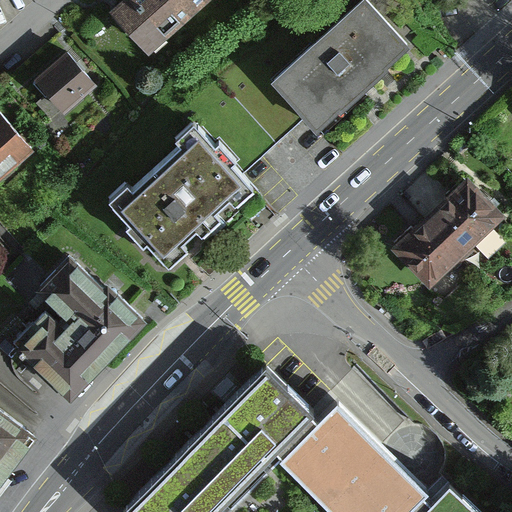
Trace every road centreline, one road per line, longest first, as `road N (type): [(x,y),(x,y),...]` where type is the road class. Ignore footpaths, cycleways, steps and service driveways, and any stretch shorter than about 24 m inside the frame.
road 1 (primary): [(287,252),(113,426),(41,511)]
road 2 (primary): [(511,49),(287,252)]
road 3 (residential): [(287,252),(416,370)]
road 4 (residential): [(416,370),(511,457)]
